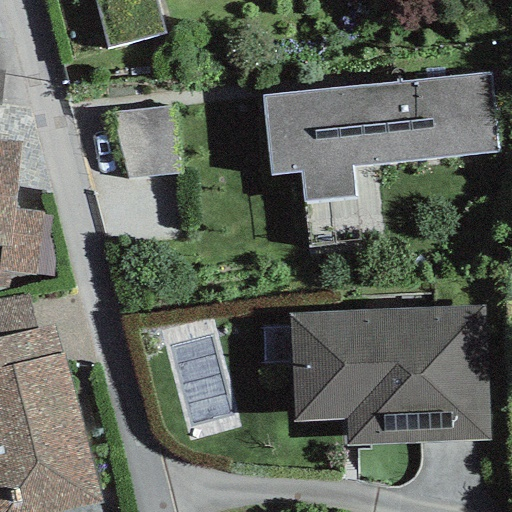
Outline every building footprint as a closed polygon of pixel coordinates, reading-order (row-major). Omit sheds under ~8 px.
[(158,34),(150,0),(99,0),(110,45),(158,34)] [(491,75),(260,99),(269,180),(299,177),(303,209),(357,203),(353,170),(500,155),(491,75)] [(120,121),(124,190),(187,186),(183,117),(120,121)] [(0,263),(56,267),(60,216),(17,213),(22,143),(0,141),(0,263)] [(0,511),(10,511),(96,495),(61,324),(38,328),(31,295),(0,300),(0,511)] [(489,310),(297,319),(302,424),(364,421),(365,450),(496,444),(489,310)]
